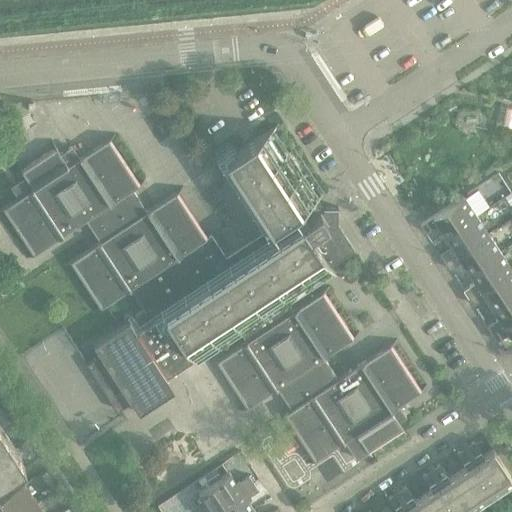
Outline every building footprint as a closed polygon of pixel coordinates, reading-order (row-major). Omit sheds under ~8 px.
[(275,126),(237,151),(225,159),(271,230),(321,197),(275,126)] [(18,198),(3,208),(34,254),(86,220),(100,242),(71,261),(101,306),(101,307),(131,288),(145,310),(93,344),(100,355),(87,364),(118,410),(131,402),(138,413),(174,390),(167,378),(194,360),(160,309),(163,307),(159,301),(180,288),(163,263),(175,255),(176,258),(200,242),(200,243),(207,239),(206,238),(176,192),(146,211),(132,190),(139,185),(109,139),(79,158),(72,147),(61,154),(56,147),(21,170),(25,177),(11,187),(18,198)] [(440,227),(445,235),(476,215),(464,196),(420,225),(426,233),(436,226),(440,227)] [(180,288),(159,301),(163,307),(160,309),(194,360),(240,330),(247,341),(249,344),(260,336),(244,310),(278,288),(286,300),(332,270),(330,266),(348,255),(355,250),(338,225),(338,208),(324,208),(324,209),(321,211),(302,224),(233,269),(211,234),(206,238),(207,239),(200,243),(200,242),(176,258),(175,255),(163,263),(180,288)] [(440,254),(444,262),(488,233),(476,215),(445,235),(451,244),(450,247),(440,254)] [(488,233),(444,262),(449,269),(460,262),(463,263),(469,271),(500,251),(488,233)] [(463,290),(468,298),(511,269),(500,251),(469,271),(474,280),(474,283),(463,290)] [(511,270),(511,269),(468,298),(473,305),(483,298),(487,299),(492,307),(511,294),(511,270)] [(247,341),(217,360),(247,407),(277,387),(291,409),(284,414),(315,460),(344,441),(356,459),(403,428),(398,422),(406,417),(399,405),(420,391),(390,345),(337,379),(323,357),(353,338),(322,291),(293,310),(286,300),(278,288),(244,310),(260,336),(249,344),(247,341)] [(487,326),(492,334),(511,320),(511,294),(492,307),(498,316),(497,319),(487,326)] [(511,320),(492,334),(497,341),(511,335),(511,337),(511,320)] [(2,433),(0,434),(0,459),(13,450),(2,433)] [(474,456),(481,451),(474,442),(468,446),(474,456)] [(464,449),(457,453),(463,463),(470,458),(464,449)] [(13,450),(0,459),(0,484),(25,469),(13,450)] [(493,450),(475,461),(493,488),(494,488),(511,477),(493,450)] [(475,461),(458,473),(477,502),(495,491),(494,488),(493,488),(475,461)] [(440,478),(446,474),(440,465),(434,469),(440,478)] [(216,469),(205,476),(211,484),(221,477),(216,469)] [(198,492),(210,511),(254,483),(249,476),(239,482),(235,482),(229,472),(221,477),(211,484),(198,492)] [(430,472),(423,476),(429,485),(436,481),(430,472)] [(458,473),(441,484),(458,511),(457,511),(462,511),(477,502),(458,473)] [(254,483),(210,511),(211,511),(248,511),(253,509),(248,501),(248,497),(258,490),(254,483)] [(0,499),(0,511),(21,511),(36,503),(24,484),(0,499)] [(441,484),(423,495),(434,511),(456,511),(457,511),(458,511),(441,484)] [(406,501),(412,497),(406,487),(399,492),(406,501)] [(395,494),(389,499),(395,508),(401,504),(395,494)] [(434,511),(423,495),(406,506),(410,511),(434,511)] [(42,511),(36,503),(21,511),(42,511)]
